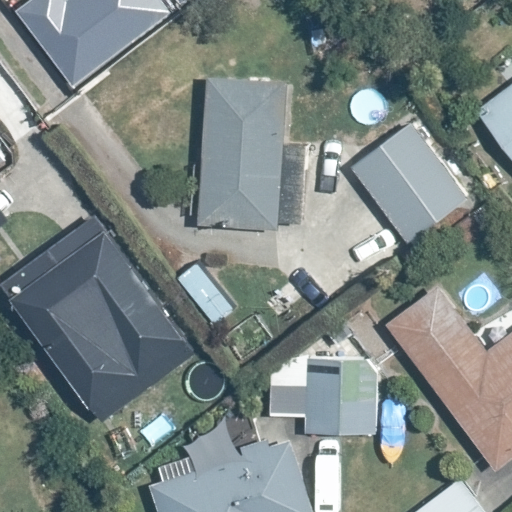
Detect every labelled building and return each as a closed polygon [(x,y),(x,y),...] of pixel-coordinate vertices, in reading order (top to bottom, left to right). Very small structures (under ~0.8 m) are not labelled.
[(123,38),(91,0),(78,0),(43,29),(80,74),(123,38)] [(302,223),(308,83),(204,78),(198,219),(302,223)] [(511,156),(511,82),(477,109),(511,156)] [(468,196),(414,114),(350,157),(404,238),(468,196)] [(0,225),(13,216),(0,197),(0,225)] [(197,348),(100,222),(4,296),(101,422),(197,348)] [(511,328),(484,349),(436,284),(386,320),(493,466),(511,451),(511,328)] [(376,431),(375,356),(277,357),(278,414),(305,413),(305,432),(376,431)] [(310,511),(285,435),(146,481),(156,511),(310,511)] [(492,511),(466,474),(412,511),(492,511)]
